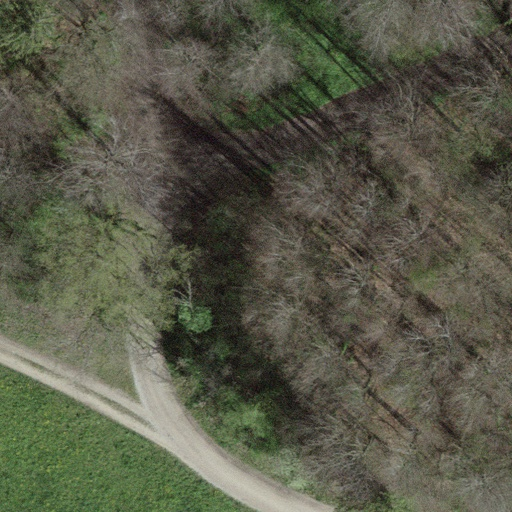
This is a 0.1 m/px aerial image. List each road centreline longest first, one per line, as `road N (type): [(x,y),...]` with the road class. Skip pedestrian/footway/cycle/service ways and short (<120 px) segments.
road 1 (track): [(160,0),(178,188),(132,413)]
road 2 (track): [(178,188),(315,112),(511,28)]
road 3 (track): [(0,348),(330,511)]
